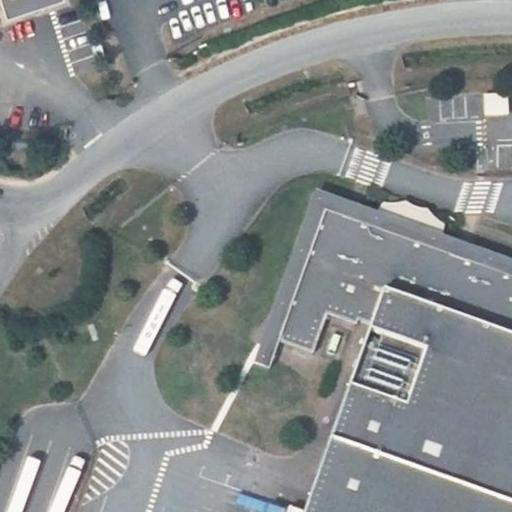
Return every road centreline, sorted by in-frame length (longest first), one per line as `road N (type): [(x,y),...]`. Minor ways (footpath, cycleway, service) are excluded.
road 1 (residential): [(5,223),(201,85),(402,21),(511,18)]
road 2 (unknown): [(116,146),(0,79)]
